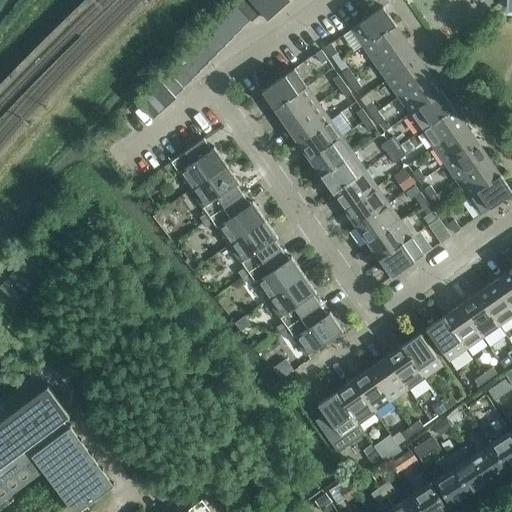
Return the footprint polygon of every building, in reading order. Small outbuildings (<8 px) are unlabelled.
[(237,3),(251,20),(251,21),(261,12),(250,0),(240,0),(237,3)] [(270,0),(250,0),(261,12),(267,20),(279,9),(270,0)] [(270,0),(279,9),(289,0),(270,0)] [(228,11),(228,12),(243,27),(251,20),(237,3),(228,11)] [(351,29),(363,46),(396,24),(383,6),(382,7),(352,28),(351,29)] [(219,20),(220,20),(234,36),(243,28),(243,27),(228,12),(219,20)] [(211,28),(226,45),(235,37),(234,36),(220,20),(211,28)] [(363,46),(375,63),(407,40),(396,24),(363,46)] [(202,36),(202,37),(217,53),(226,45),(211,28),(202,36)] [(193,44),(193,45),(209,62),(218,54),(217,53),(202,37),(193,44)] [(375,63),(387,80),(419,57),(407,40),(375,63)] [(325,47),(331,56),(337,52),(331,43),(325,47)] [(184,53),(185,53),(201,71),(210,63),(209,62),(193,45),(184,53)] [(315,54),(322,63),(328,59),(321,50),(315,54)] [(176,61),(176,62),(192,79),(201,71),(185,53),(176,61)] [(387,80),(398,97),(431,74),(419,57),(387,80)] [(176,62),(168,69),(184,87),(193,80),(192,79),(176,62)] [(262,91),(274,108),(307,86),(294,68),(293,69),(294,69),(263,90),(262,91)] [(342,72),(349,81),(355,77),(348,68),(342,72)] [(157,78),(158,78),(175,96),(185,88),(184,87),(168,69),(157,78)] [(333,79),(339,88),(345,84),(339,74),(333,79)] [(398,97),(410,113),(442,91),(431,74),(398,97)] [(355,77),(349,81),(355,90),(361,86),(355,77)] [(158,78),(147,88),(164,108),(176,97),(175,96),(158,78)] [(345,84),(339,88),(346,97),(351,93),(345,84)] [(274,108),(286,125),(319,103),(307,86),(274,108)] [(164,108),(147,88),(136,98),(153,117),(164,108)] [(410,113),(422,130),(454,107),(442,91),(410,113)] [(366,106),(372,115),(378,111),(372,101),(366,106)] [(286,125),(298,142),(330,119),(319,103),(286,125)] [(422,130),(433,147),(466,124),(454,107),(422,130)] [(356,112),(363,121),(369,117),(362,108),(356,112)] [(378,111),(372,115),(379,124),(385,120),(378,111)] [(369,117),(363,121),(369,131),(375,126),(369,117)] [(298,142),(309,159),(342,136),(330,119),(298,142)] [(433,147),(445,163),(477,141),(466,124),(433,147)] [(309,159),(321,175),(354,153),(342,136),(309,159)] [(394,136),(388,140),(394,149),(400,145),(394,136)] [(175,167),(191,190),(227,164),(214,146),(211,148),(204,137),(203,138),(203,139),(172,161),(171,160),(170,161),(171,162),(164,167),(168,172),(175,167)] [(381,144),(388,154),(394,149),(388,140),(381,144)] [(445,163),(457,180),(489,157),(477,141),(445,163)] [(400,145),(394,149),(400,158),(407,154),(400,145)] [(394,149),(388,154),(394,163),(400,158),(394,149)] [(321,175),(333,192),(365,169),(354,153),(321,175)] [(457,180),(469,197),(501,174),(489,157),(457,180)] [(200,217),(203,222),(243,194),(237,184),(240,182),(227,164),(191,190),(207,213),(200,217)] [(415,184),(404,168),(393,176),(404,192),(415,184)] [(413,172),(419,182),(425,177),(419,168),(413,172)] [(333,192),(345,209),(377,186),(365,169),(333,192)] [(511,189),(501,174),(469,197),(481,215),(482,214),(482,213),(511,192),(511,189)] [(425,189),(431,198),(437,194),(430,185),(425,189)] [(345,209),(356,225),(389,203),(377,186),(345,209)] [(415,196),(421,205),(427,201),(421,192),(415,196)] [(214,222),(229,245),(266,219),(253,201),(250,203),(243,194),(203,222),(207,227),(214,222)] [(437,194),(431,198),(437,208),(443,203),(437,194)] [(427,201),(421,205),(428,214),(433,210),(427,201)] [(356,225),(368,242),(400,220),(389,203),(356,225)] [(368,242),(380,259),(418,232),(406,216),(400,220),(368,242)] [(429,225),(441,242),(451,235),(439,218),(429,225)] [(238,272),(242,277),(282,249),(275,239),(278,237),(266,219),(229,245),(245,267),(238,272)] [(461,228),(454,219),(448,223),(455,232),(461,228)] [(418,232),(380,259),(392,277),(393,276),(423,254),(424,255),(425,254),(424,254),(432,248),(420,230),(418,232)] [(252,277),(268,300),(304,274),(291,256),(288,258),(282,249),(242,277),(245,282),(252,277)] [(511,270),(511,269),(494,281),(511,306),(511,270)] [(277,327),(280,332),(320,304),(314,294),(317,292),(304,274),(268,300),(284,322),(277,327)] [(511,306),(494,281),(477,293),(500,325),(511,316),(511,306)] [(477,293),(461,304),(483,337),(500,325),(477,293)] [(320,304),(280,332),(284,337),(291,332),(307,355),(308,355),(308,354),(342,330),(342,331),(343,330),(330,311),(327,313),(320,304)] [(461,304),(444,316),(467,348),(483,337),(461,304)] [(467,348),(444,316),(426,328),(427,329),(448,359),(448,360),(449,361),(467,348)] [(421,332),(403,345),(426,377),(443,365),(443,364),(442,364),(421,333),(421,332)] [(403,345),(386,356),(409,389),(426,377),(403,345)] [(500,361),(504,367),(511,361),(511,358),(509,355),(500,361)] [(386,356),(369,368),(392,400),(409,389),(386,356)] [(493,367),(484,373),(488,379),(497,372),(493,367)] [(369,368),(353,380),(375,412),(392,400),(369,368)] [(488,379),(484,373),(475,380),(479,386),(488,379)] [(511,383),(508,377),(489,389),(495,398),(511,386),(511,383)] [(353,380),(336,391),(359,424),(375,412),(353,380)] [(0,501),(45,468),(55,481),(53,482),(54,483),(56,482),(65,495),(64,497),(65,498),(66,497),(76,510),(75,511),(76,511),(108,488),(115,483),(114,482),(112,483),(102,470),(104,469),(103,468),(101,469),(92,456),(93,454),(92,453),(91,454),(81,441),(82,440),(82,438),(80,440),(70,427),(72,425),(71,424),(69,426),(64,419),(70,415),(48,385),(47,386),(48,388),(0,423),(0,501)] [(452,396),(443,403),(448,408),(456,402),(465,396),(458,386),(449,392),(452,396)] [(359,424),(336,391),(318,404),(319,405),(326,414),(316,421),(339,454),(366,434),(359,424)] [(448,408),(443,403),(434,409),(438,415),(448,408)] [(456,408),(446,416),(452,425),(462,418),(456,408)] [(419,420),(410,426),(415,432),(423,426),(419,420)] [(437,427),(441,433),(451,426),(447,420),(437,427)] [(415,432),(410,426),(401,433),(405,439),(415,432)] [(511,433),(510,431),(491,443),(508,470),(511,467),(511,433)] [(413,448),(420,458),(439,446),(432,436),(413,448)] [(491,443),(472,456),(489,482),(497,477),(498,479),(508,473),(506,471),(508,470),(491,443)] [(386,444),(377,450),(381,456),(390,450),(386,444)] [(466,446),(447,458),(470,494),(472,493),(473,495),(482,489),(481,487),(489,482),(472,456),(466,446)] [(381,456),(377,450),(368,457),(372,463),(381,456)] [(400,458),(403,463),(414,456),(410,450),(400,458)] [(470,494),(447,458),(439,463),(446,473),(434,480),(451,506),(453,505),(454,507),(464,501),(462,499),(470,494)] [(350,480),(338,487),(339,488),(343,494),(347,501),(359,494),(350,480)] [(389,481),(380,486),(387,497),(395,491),(389,481)] [(431,482),(412,495),(423,511),(446,511),(447,511),(446,510),(448,509),(431,482)] [(387,497),(380,486),(371,492),(378,502),(387,497)] [(423,511),(412,495),(393,507),(396,511),(423,511)] [(212,511),(202,499),(184,511),(212,511)]
